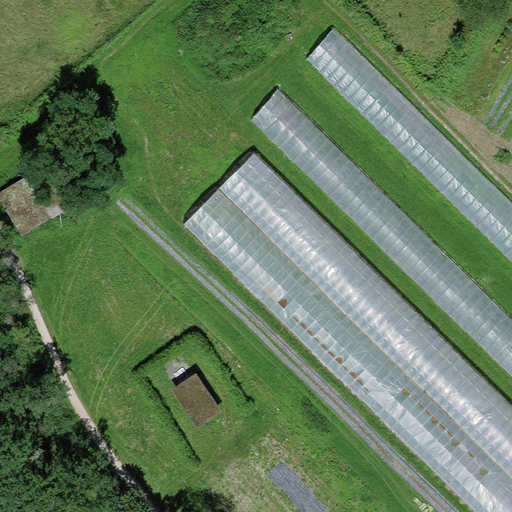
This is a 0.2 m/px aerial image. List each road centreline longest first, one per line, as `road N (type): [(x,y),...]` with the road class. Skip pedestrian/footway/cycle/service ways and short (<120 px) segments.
road 1 (track): [(0,227),(69,386),(155,511)]
road 2 (track): [(343,0),(511,183)]
